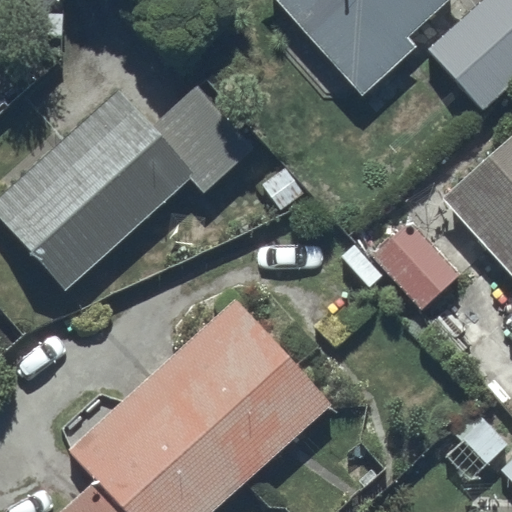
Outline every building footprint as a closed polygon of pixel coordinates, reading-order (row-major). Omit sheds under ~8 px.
[(262,0),(358,107),(416,56),(405,44),(455,0),(262,0)] [(511,93),(511,0),(486,0),(425,53),(482,120),(511,93)] [(117,95),(0,201),(0,226),(67,300),(190,187),(203,202),(254,156),(194,91),(150,131),(117,95)] [(511,140),(438,208),(511,288),(511,140)] [(341,155),(315,179),(350,216),(376,192),(341,155)] [(355,248),(339,262),(369,295),(384,281),(420,321),(425,317),(461,357),(487,334),(450,293),(461,283),(409,225),(368,262),(355,248)] [(224,511),(337,413),(238,301),(64,454),(95,489),(68,511),(224,511)] [(511,436),(477,399),(443,431),(457,445),(442,459),(468,488),(511,446),(511,436)] [(511,461),(497,476),(511,491),(511,461)]
